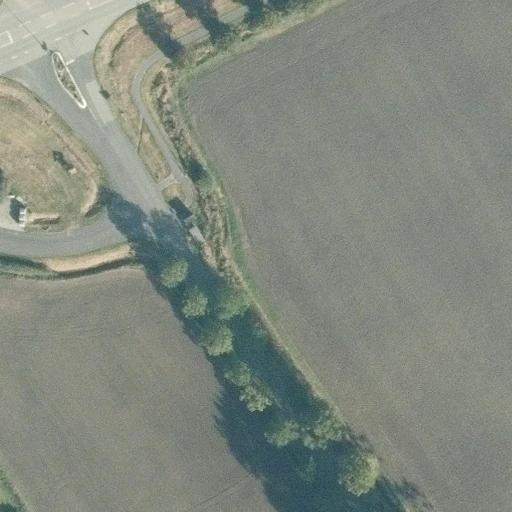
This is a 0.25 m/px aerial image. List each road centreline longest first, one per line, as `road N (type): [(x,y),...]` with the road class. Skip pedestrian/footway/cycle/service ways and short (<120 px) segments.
road 1 (tertiary): [(155,208),(358,511)]
road 2 (tertiary): [(34,22),(155,208)]
road 3 (residential): [(0,239),(78,239),(155,208)]
